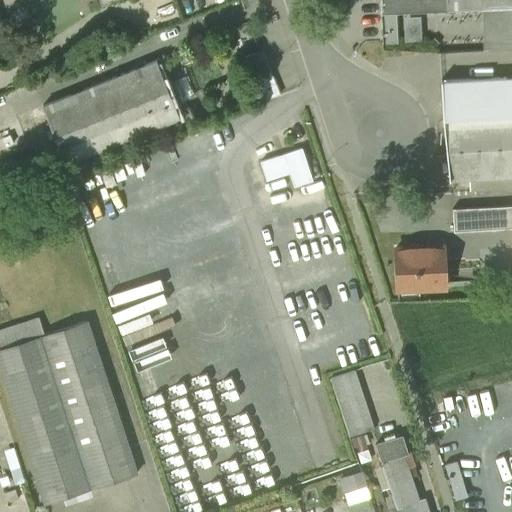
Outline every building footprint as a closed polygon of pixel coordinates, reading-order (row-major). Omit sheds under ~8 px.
[(381,0),(382,11),(449,9),(448,0),(381,0)] [(511,0),(448,0),(449,9),(485,7),(487,48),(511,47),(511,0)] [(262,49),(241,58),(250,80),(271,72),(262,49)] [(156,59),(133,68),(156,126),(179,117),(156,59)] [(133,68),(42,105),(65,162),(156,126),(133,68)] [(271,72),(250,80),(259,102),(280,94),(271,72)] [(511,75),(442,80),(446,120),(511,116),(511,75)] [(42,105),(17,115),(40,172),(65,162),(42,105)] [(511,116),(446,120),(449,180),(511,176),(511,116)] [(301,148),(260,162),(266,180),(289,173),(293,186),(312,180),(301,148)] [(511,204),(454,207),(455,230),(511,227),(511,204)] [(442,246),(397,248),(399,288),(444,286),(442,246)] [(0,347),(42,334),(36,317),(0,328),(0,347)] [(42,334),(0,347),(0,365),(45,502),(136,472),(86,319),(42,334)] [(191,368),(137,385),(145,411),(199,395),(191,368)] [(373,427),(354,370),(329,379),(348,436),(373,427)] [(378,447),(383,461),(404,454),(408,453),(403,438),(378,447)] [(419,500),(404,454),(383,461),(398,507),(402,506),(419,500)] [(336,475),(343,500),(369,493),(362,467),(336,475)] [(419,500),(402,506),(403,511),(429,511),(424,498),(419,500)]
